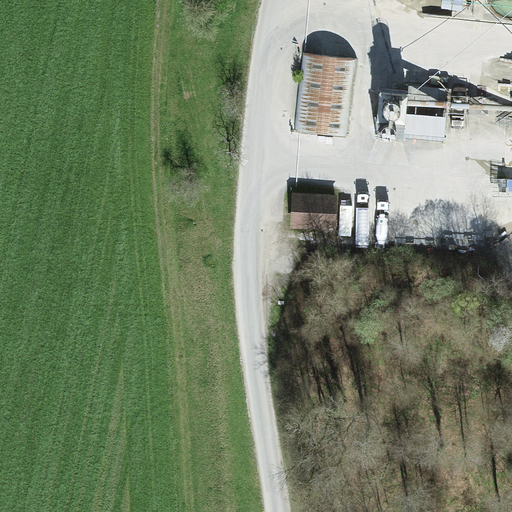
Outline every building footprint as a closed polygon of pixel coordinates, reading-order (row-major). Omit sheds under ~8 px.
[(295,129),(349,135),(357,58),(303,52),(295,129)] [(407,129),(426,131),(429,106),(410,104),(411,90),(377,86),(374,120),(408,123),(407,129)] [(449,90),(414,87),(413,102),(429,104),(429,106),(426,131),(445,132),(449,90)] [(511,178),(500,178),(499,189),(511,189),(511,178)] [(297,198),(295,221),(334,223),(336,200),(297,198)]
